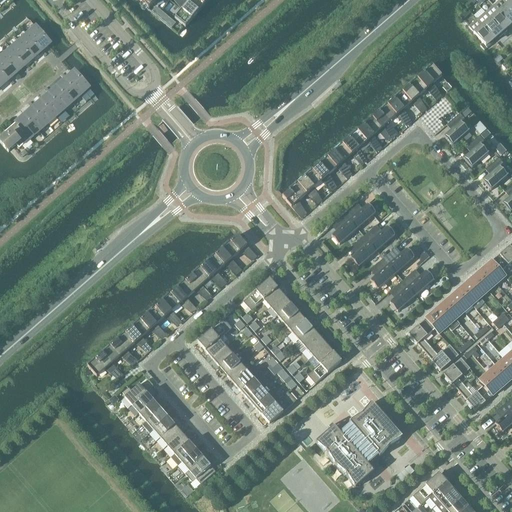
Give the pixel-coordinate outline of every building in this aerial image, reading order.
[(138,0),(142,4),(139,7),(143,11),(146,8),(148,10),(159,0),(133,0),(138,0)] [(190,0),(187,3),(198,12),(208,0),(190,0)] [(511,11),(502,0),(499,0),(493,6),(510,26),(511,24),(511,11)] [(511,0),(502,0),(511,11),(511,0)] [(182,10),(174,19),(181,25),(185,28),(198,12),(187,3),(184,1),(179,8),(182,10)] [(472,5),(467,9),(470,13),(475,9),(472,5)] [(493,6),(485,13),(503,34),(507,31),(506,30),(510,26),(493,6)] [(159,20),(163,15),(155,8),(151,13),(159,20)] [(485,13),(477,20),(494,40),(499,36),(500,38),(503,34),(485,13)] [(477,20),(468,28),(482,44),(480,46),(484,51),(487,49),(491,45),(490,44),(494,40),(477,20)] [(36,28),(27,36),(41,52),(50,44),(36,28)] [(27,36),(19,43),(33,59),(41,52),(27,36)] [(19,43),(11,50),(25,66),(33,59),(19,43)] [(11,50),(2,57),(17,73),(25,66),(11,50)] [(2,57),(0,59),(0,70),(9,80),(17,73),(2,57)] [(432,67),(417,80),(426,91),(429,94),(434,90),(431,86),(439,79),(441,77),(442,77),(432,67)] [(0,70),(0,87),(0,88),(9,80),(0,70)] [(74,72),(65,80),(80,96),(89,89),(74,72)] [(65,80),(57,87),(72,104),(80,96),(65,80)] [(417,80),(402,93),(411,104),(414,107),(419,103),(416,99),(426,91),(417,80)] [(57,87),(49,94),(64,111),(72,104),(57,87)] [(402,93),(387,106),(396,117),(399,120),(404,116),(401,112),(411,104),(402,93)] [(49,94),(41,101),(55,118),(64,111),(49,94)] [(41,101),(33,108),(47,125),(55,118),(41,101)] [(387,106),(372,119),(381,130),(384,133),(389,129),(386,125),(396,117),(387,106)] [(33,108),(24,116),(39,132),(47,125),(33,108)] [(451,131),(444,138),(446,137),(447,139),(446,140),(450,145),(451,144),(452,145),(451,146),(452,147),(469,132),(461,123),(464,120),(463,119),(471,112),(467,108),(461,113),(460,115),(446,126),(447,127),(451,131)] [(24,116),(16,123),(30,140),(39,132),(24,116)] [(372,119),(357,132),(366,143),(370,146),(375,142),(371,138),(379,131),(381,130),(372,119)] [(486,130),(479,122),(473,127),(480,135),(486,130)] [(8,137),(16,146),(19,149),(30,140),(16,123),(5,133),(8,137)] [(486,131),(480,137),(483,140),(490,135),(486,131)] [(357,132),(342,145),(351,156),(354,159),(359,155),(356,151),(366,143),(357,132)] [(16,146),(8,137),(0,143),(8,153),(16,146)] [(466,148),(466,149),(470,154),(463,160),(464,161),(465,160),(466,161),(465,162),(470,167),(471,166),(472,167),(471,169),(488,154),(480,145),(484,142),(479,137),(466,148)] [(342,145),(327,158),(336,169),(339,172),(344,168),(341,164),(351,156),(342,145)] [(327,158),(312,171),(321,182),(325,185),(330,181),(326,177),(336,169),(327,158)] [(485,171),(490,176),(483,182),(483,183),(484,182),(485,183),(484,184),(489,190),(490,189),(491,190),(490,191),(491,192),(508,177),(500,167),(503,164),(498,159),(485,171)] [(312,171),(297,184),(306,195),(310,198),(315,194),(311,190),(321,182),(312,171)] [(286,194),(282,198),(291,208),(294,212),(295,211),(299,207),(296,204),(306,195),(297,184),(286,194)] [(511,186),(505,193),(505,194),(509,198),(502,205),(503,205),(504,204),(505,205),(504,206),(509,212),(510,211),(511,212),(509,213),(510,214),(511,212),(511,186)] [(349,221),(357,230),(375,215),(367,206),(363,210),(355,216),(350,210),(348,211),(344,215),(349,221)] [(340,246),(357,230),(349,221),(344,215),(340,219),(335,223),(340,229),(336,233),(332,237),(340,246)] [(369,244),(377,253),(395,237),(387,228),(382,232),(376,237),(371,231),(363,237),(369,244)] [(235,238),(222,250),(231,260),(242,251),(245,255),(250,250),(238,236),(235,238)] [(359,268),(377,253),(369,244),(363,237),(354,245),(360,251),(355,255),(351,259),(359,268)] [(511,249),(509,247),(492,262),(501,273),(511,263),(511,249)] [(222,250),(207,263),(217,273),(226,264),(230,268),(235,264),(231,260),(222,250)] [(387,256),(383,260),(388,266),(396,275),(414,260),(406,250),(402,254),(396,259),(390,253),(387,256)] [(420,262),(417,266),(419,268),(429,259),(424,253),(421,256),(420,262)] [(388,266),(383,260),(374,268),(379,274),(375,277),(370,281),(378,291),(396,275),(388,266)] [(492,262),(483,270),(496,285),(505,278),(501,273),(492,262)] [(207,263),(192,276),(202,286),(212,277),(215,281),(220,277),(217,273),(207,263)] [(483,270),(475,277),(488,292),(496,285),(483,270)] [(408,277),(402,282),(408,288),(416,297),(433,282),(425,273),(421,277),(414,283),(408,277)] [(192,276),(177,289),(187,299),(197,290),(200,294),(205,290),(202,286),(192,276)] [(475,277),(467,284),(480,299),(488,292),(475,277)] [(256,292),(263,301),(277,289),(269,280),(256,292)] [(408,288),(402,282),(393,290),(399,296),(394,300),(390,304),(398,313),(416,297),(408,288)] [(467,284),(458,291),(472,307),(476,311),(484,304),(480,299),(467,284)] [(177,289),(163,302),(172,312),(182,303),(185,307),(190,303),(187,299),(177,289)] [(263,301),(270,309),(284,297),(277,289),(263,301)] [(458,291),(450,298),(464,314),(472,307),(458,291)] [(251,312),(263,301),(256,292),(243,303),(251,312)] [(270,309),(277,317),(291,305),(284,297),(270,309)] [(450,298),(442,305),(456,321),(464,314),(450,298)] [(163,302),(147,315),(157,325),(167,317),(170,320),(175,316),(172,312),(163,302)] [(277,317),(284,325),(298,313),(291,305),(277,317)] [(442,305),(434,313),(447,328),(451,333),(459,325),(456,321),(442,305)] [(284,325),(292,333),(305,321),(298,313),(284,325)] [(434,313),(425,320),(434,330),(435,331),(432,334),(436,338),(439,335),(447,328),(434,313)] [(147,315),(133,328),(142,338),(152,330),(155,333),(160,329),(157,325),(147,315)] [(223,320),(211,331),(219,340),(231,329),(223,320)] [(417,345),(425,353),(430,348),(423,340),(434,330),(425,320),(408,335),(417,346),(417,345)] [(292,333),(299,341),(312,330),(305,321),(292,333)] [(133,328),(118,341),(127,351),(137,343),(140,346),(145,342),(142,338),(133,328)] [(299,341),(306,350),(319,338),(312,330),(299,341)] [(197,343),(205,352),(219,340),(211,331),(197,343)] [(483,335),(480,332),(474,337),(477,340),(483,335)] [(490,334),(485,338),(488,342),(493,337),(490,334)] [(306,350),(313,358),(327,346),(319,338),(306,350)] [(205,352),(212,360),(226,348),(219,340),(205,352)] [(118,341),(103,354),(112,364),(122,356),(125,359),(130,355),(127,351),(118,341)] [(469,342),(463,346),(466,350),(472,345),(469,342)] [(313,358),(320,366),(334,354),(327,346),(313,358)] [(430,348),(425,353),(432,361),(431,362),(440,372),(458,356),(449,346),(437,356),(430,348)] [(466,350),(463,346),(458,351),(461,354),(466,350)] [(212,360),(219,368),(233,356),(226,348),(212,360)] [(226,376),(240,364),(244,360),(237,352),(233,356),(219,368),(226,376)] [(472,356),(469,352),(463,357),(466,360),(472,356)] [(112,364),(103,354),(87,367),(97,377),(107,369),(110,372),(115,368),(112,364)] [(334,354),(320,366),(327,374),(341,363),(334,354)] [(461,359),(443,375),(452,386),(452,385),(459,393),(469,385),(467,384),(464,387),(458,380),(470,370),(461,359)] [(511,369),(504,360),(496,367),(509,382),(511,379),(511,369)] [(295,363),(292,366),(294,369),(297,372),(300,369),(295,363)] [(226,376),(233,384),(247,372),(240,364),(226,376)] [(327,374),(320,366),(307,377),(315,385),(327,374)] [(496,367),(488,374),(501,390),(509,382),(496,367)] [(240,392),(254,380),(259,376),(252,368),(247,372),(233,384),(240,392)] [(282,370),(277,375),(279,377),(282,380),(287,375),(284,372),(282,370)] [(479,382),(483,387),(492,397),(501,390),(488,374),(479,382)] [(254,380),(240,392),(247,400),(261,388),(266,384),(259,376),(254,380)] [(247,400),(255,409),(273,393),(266,384),(261,388),(247,400)] [(125,398),(132,407),(151,390),(148,386),(141,388),(139,385),(131,392),(128,389),(122,394),(126,398),(125,398)] [(469,385),(459,393),(466,401),(466,402),(475,412),(492,397),(483,387),(472,396),(468,391),(471,388),(469,385)] [(132,407),(139,415),(154,402),(152,400),(155,394),(151,390),(132,407)] [(262,417),(275,405),(280,401),(273,393),(255,409),(262,417)] [(288,394),(280,401),(275,405),(283,413),(295,402),(288,394)] [(109,401),(107,403),(111,408),(118,402),(113,397),(110,400),(109,401)] [(139,415),(146,423),(161,410),(154,402),(139,415)] [(511,408),(507,403),(498,411),(504,417),(499,420),(495,424),(503,434),(511,425),(511,408)] [(333,428),(330,431),(315,444),(327,453),(335,466),(347,476),(355,489),(373,473),(368,466),(378,457),(379,458),(389,446),(402,439),(371,404),(362,416),(349,424),(350,425),(348,427),(337,427),(335,429),(334,427),(333,428)] [(275,405),(262,417),(269,425),(283,413),(275,405)] [(146,423),(142,426),(149,435),(153,431),(168,418),(161,410),(146,423)] [(153,431),(160,439),(180,422),(176,418),(170,421),(168,418),(153,431)] [(160,439),(167,447),(182,435),(180,432),(183,426),(180,422),(160,439)] [(167,447),(174,455),(189,443),(182,435),(167,447)] [(178,467),(181,464),(196,451),(189,443),(174,455),(171,459),(178,467)] [(181,464),(189,472),(208,455),(204,451),(198,453),(196,451),(181,464)] [(189,472),(185,475),(192,483),(196,480),(201,486),(215,473),(208,465),(212,459),(208,455),(189,472)] [(409,466),(396,477),(402,483),(414,472),(409,466)] [(439,474),(425,486),(432,495),(446,483),(439,474)] [(433,496),(429,499),(435,507),(440,503),(453,491),(446,483),(432,495),(433,496)] [(421,506),(433,496),(432,495),(425,486),(413,497),(421,506)] [(440,503),(435,507),(439,511),(446,511),(447,511),(460,499),(453,491),(440,503)] [(447,511),(462,511),(468,508),(460,499),(447,511)]
